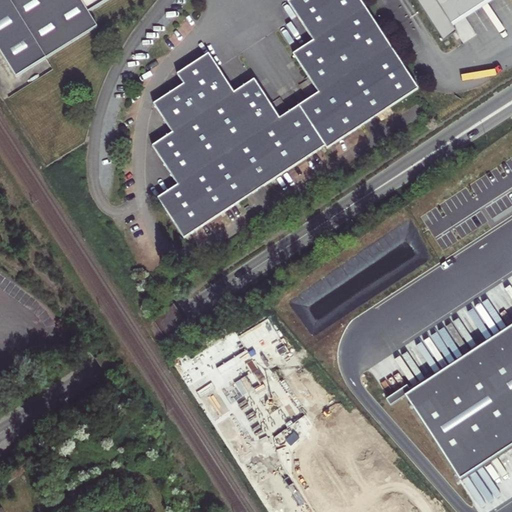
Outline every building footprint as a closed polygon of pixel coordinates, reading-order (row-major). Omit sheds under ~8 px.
[(4,0),(45,62),(95,29),(85,14),(108,0),(4,0)] [(151,203),(177,242),(319,151),(321,154),(413,92),(353,0),(290,0),(283,5),(308,45),(288,58),(313,97),(274,121),(249,83),(228,96),(203,57),(172,76),(178,88),(148,107),(167,137),(147,150),(172,189),(151,203)] [(415,0),(443,41),(455,31),(453,27),(492,0),(415,0)] [(511,320),(404,389),(458,473),(511,439),(511,320)] [(231,412),(217,418),(228,444),(243,438),(231,412)]
